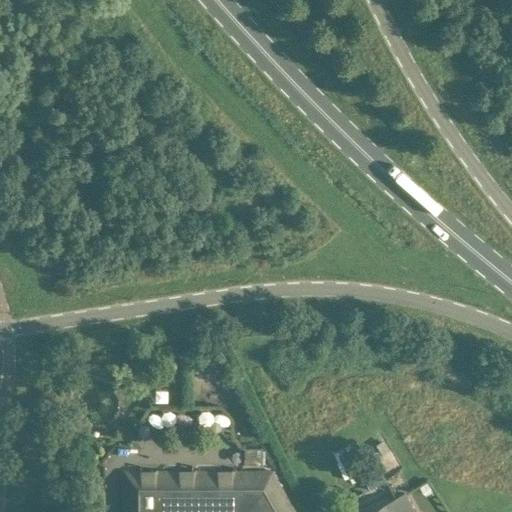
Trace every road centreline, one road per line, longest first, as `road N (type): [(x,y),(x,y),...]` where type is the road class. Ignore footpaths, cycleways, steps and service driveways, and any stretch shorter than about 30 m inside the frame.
road 1 (primary): [(0,331),(312,291),(436,306),(511,336)]
road 2 (primary): [(511,279),(337,132),(212,0)]
road 3 (primary): [(511,218),(430,107),(376,0)]
